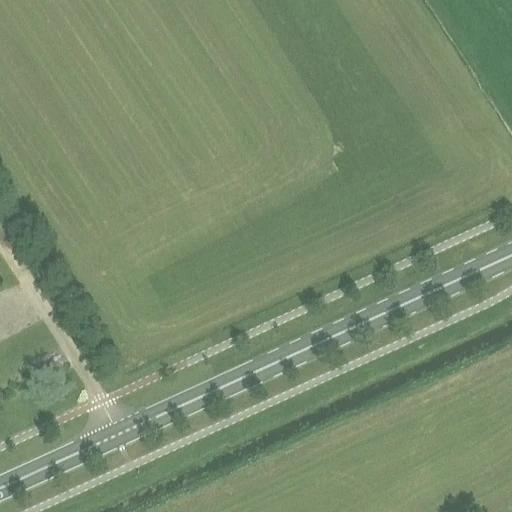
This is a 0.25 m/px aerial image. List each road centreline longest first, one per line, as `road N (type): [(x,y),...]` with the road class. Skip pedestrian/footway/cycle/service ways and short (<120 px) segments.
road 1 (secondary): [(0,491),(511,256)]
road 2 (track): [(115,439),(103,404),(0,238)]
